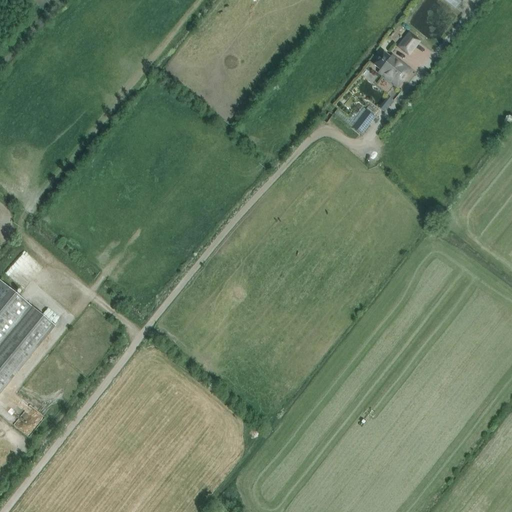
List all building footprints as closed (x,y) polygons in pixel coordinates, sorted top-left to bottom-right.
[(418,42),(409,34),(399,47),(408,54),(418,42)] [(390,58),(383,52),(373,65),(380,70),(379,72),(397,86),(409,71),(391,56),(390,58)] [(388,111),(394,99),(389,96),(383,108),(388,111)] [(375,117),(365,110),(352,128),(361,135),(375,117)] [(0,393),(55,326),(0,281),(0,393)]
